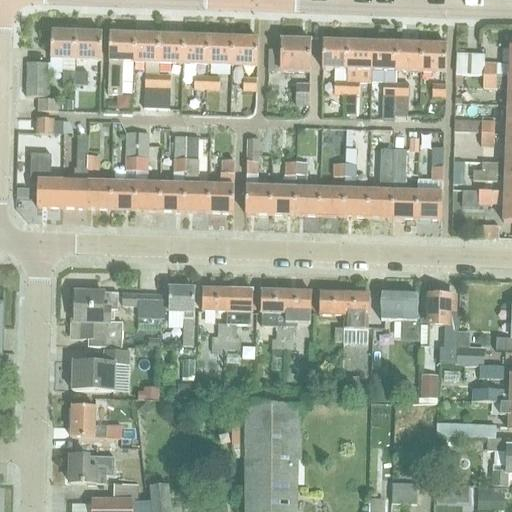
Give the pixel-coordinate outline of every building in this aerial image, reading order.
[(76,63),(77,36),(53,35),(52,62),(63,63),(63,87),(75,87),(75,76),(76,63)] [(101,36),(77,36),(76,63),(101,64),(101,36)] [(110,64),(109,97),(122,97),(123,84),(132,85),(133,65),(135,65),(135,38),(111,37),(110,64)] [(135,38),(135,65),(146,65),(145,77),(145,90),(144,110),(158,111),(159,77),(159,66),(160,38),(135,38)] [(160,38),(159,66),(184,67),(185,39),(160,38)] [(184,67),(208,68),(209,40),(185,39),(184,67)] [(209,40),(208,68),(233,68),(234,41),(209,40)] [(234,41),(233,68),(258,69),(259,41),(234,41)] [(311,75),(312,43),(282,42),(281,74),(311,75)] [(348,98),(349,45),(324,44),(323,72),(336,73),(335,98),(348,98)] [(349,45),(348,98),(360,98),(361,86),(372,86),(374,45),(349,45)] [(398,46),(374,45),(372,86),(384,86),(384,99),(397,100),(397,87),(397,75),(398,46)] [(398,46),(397,75),(422,76),(423,47),(398,46)] [(423,47),(422,76),(447,76),(448,48),(423,47)] [(485,79),(511,80),(511,50),(510,67),(485,67),(486,58),(467,57),(458,57),(457,78),(463,78),(474,79),(485,79)] [(277,59),(277,51),(260,52),(261,73),(274,72),(274,59),(277,59)] [(28,67),(27,77),(48,78),(48,67),(28,67)] [(75,76),(75,87),(88,87),(88,77),(75,76)] [(48,78),(27,77),(27,89),(47,90),(48,78)] [(159,77),(158,111),(170,111),(171,78),(159,77)] [(207,92),(208,79),(194,78),(194,92),(207,92)] [(220,79),(208,79),(207,92),(220,93),(220,79)] [(257,94),(258,80),(244,79),(244,93),(257,94)] [(511,80),(485,79),(484,92),(497,93),(509,93),(509,109),(511,109),(511,80)] [(310,109),(311,87),(297,86),(297,109),(310,109)] [(397,87),(397,100),(396,120),(408,120),(409,87),(397,87)] [(446,101),(447,88),(434,88),(433,101),(446,101)] [(47,90),(27,89),(27,100),(47,101),(47,90)] [(59,116),(59,103),(39,103),(39,115),(59,116)] [(65,113),(75,113),(75,104),(65,103),(65,113)] [(109,105),(109,113),(117,114),(117,106),(109,105)] [(348,107),(347,117),(360,117),(360,107),(348,107)] [(383,113),(383,122),(395,123),(395,113),(383,113)] [(455,136),(483,137),(496,138),(496,124),(456,122),(455,136)] [(53,138),(53,123),(38,123),(38,138),(53,138)] [(55,124),(54,138),(65,138),(65,136),(66,125),(55,124)] [(66,125),(65,136),(74,136),(69,125),(66,125)] [(345,194),(344,221),(369,222),(370,195),(356,194),(357,180),(357,167),(357,152),(353,152),(354,132),(347,132),(346,151),(346,167),(345,179),(345,194)] [(113,186),(112,213),(136,214),(138,136),(126,135),(125,187),(113,186)] [(138,136),(136,214),(161,215),(161,188),(148,188),(150,136),(138,136)] [(496,138),(483,137),(483,150),(495,150),(496,138)] [(74,185),(64,185),(63,212),(88,213),(88,186),(89,172),(89,159),(90,140),(79,140),(78,173),(75,173),(74,185)] [(175,188),(161,188),(161,215),(185,216),(187,142),(176,141),(175,188)] [(199,142),(187,142),(185,216),(209,217),(210,190),(200,189),(200,164),(199,164),(199,142)] [(271,219),(272,192),(258,191),(259,166),(259,142),(248,142),(248,166),(246,218),(271,219)] [(411,143),(410,155),(420,155),(420,143),(411,143)] [(419,184),(418,196),(418,223),(442,224),(444,152),(434,152),(433,184),(419,184)] [(370,195),(369,222),(393,222),(395,154),(384,154),(383,195),(370,195)] [(407,155),(395,154),(393,222),(418,223),(418,196),(406,196),(407,155)] [(63,212),(64,185),(51,184),(52,158),(42,157),(32,157),(31,170),(31,184),(39,184),(38,211),(63,212)] [(100,159),(89,159),(89,172),(100,172),(100,159)] [(210,190),(209,217),(235,217),(236,165),(223,164),(223,177),(222,190),(210,190)] [(272,192),(271,219),(296,219),(296,192),(297,177),(297,165),(286,164),(285,177),(285,192),(272,192)] [(296,192),(296,219),(320,220),(321,193),(308,193),(308,178),(308,165),(297,165),(297,177),(296,192)] [(465,188),(465,166),(454,165),(453,188),(465,188)] [(345,179),(346,167),(334,166),(334,179),(345,179)] [(511,167),(506,167),(484,166),(483,174),(475,173),(475,184),(506,185),(505,196),(511,195),(511,167)] [(88,186),(88,213),(112,213),(113,186),(88,186)] [(345,194),(321,193),(320,220),(344,221),(345,194)] [(511,195),(505,196),(480,195),(480,208),(492,208),(492,207),(505,208),(504,225),(511,225),(511,195)] [(484,229),(484,240),(500,241),(500,229),(484,229)] [(194,349),(197,291),(170,290),(168,314),(184,315),(183,348),(194,349)] [(228,316),(229,292),(205,292),(204,315),(228,316)] [(229,292),(228,316),(228,328),(227,353),(240,353),(241,342),(236,342),(237,328),(252,329),(253,317),(254,317),(254,293),(229,292)] [(286,352),(288,294),(263,293),(262,317),(263,317),(262,330),(277,331),(277,343),(273,343),(273,352),(272,358),(283,358),(283,352),(286,352)] [(288,294),(286,352),(295,353),(295,331),(299,331),(299,327),(310,327),(311,295),(288,294)] [(71,302),(71,317),(76,317),(75,341),(89,342),(89,349),(123,350),(123,326),(110,325),(111,311),(118,312),(119,296),(103,295),(103,296),(76,295),(76,303),(71,302)] [(345,320),(346,296),(321,295),(320,319),(345,320)] [(123,296),(123,307),(139,308),(139,320),(154,320),(155,297),(123,296)] [(346,296),(345,320),(344,332),(344,346),(367,346),(367,333),(368,333),(368,321),(369,321),(370,297),(346,296)] [(155,297),(154,320),(165,321),(165,298),(155,297)] [(416,326),(417,298),(383,297),(381,324),(416,326)] [(430,298),(429,328),(445,328),(445,350),(441,351),(441,366),(457,366),(458,350),(458,338),(460,314),(455,314),(455,300),(450,301),(450,299),(430,298)] [(227,353),(228,328),(219,327),(219,340),(213,340),(212,355),(226,356),(227,353)] [(344,346),(344,332),(336,332),(335,345),(344,346)] [(511,342),(497,341),(497,354),(511,354),(511,342)] [(458,350),(457,366),(480,368),(482,368),(483,352),(458,350)] [(70,372),(70,386),(74,386),(73,393),(109,394),(110,378),(116,379),(116,368),(130,368),(131,355),(107,354),(107,366),(74,365),(74,372),(70,372)] [(504,382),(505,369),(482,368),(480,368),(479,381),(504,382)] [(501,404),(511,404),(511,377),(511,393),(476,392),(476,403),(501,404)] [(419,406),(438,406),(439,378),(420,378),(419,406)] [(375,379),(374,405),(391,406),(393,380),(375,379)] [(344,380),(343,392),(359,393),(359,381),(344,380)] [(179,402),(193,402),(194,388),(179,388),(179,402)] [(145,395),(140,395),(139,403),(157,403),(157,390),(145,390),(145,395)] [(227,405),(242,405),(242,393),(227,393),(227,405)] [(511,404),(501,404),(500,417),(510,418),(509,433),(511,433),(511,404)] [(139,414),(145,419),(152,412),(147,406),(139,414)] [(246,511),(296,511),(298,465),(301,465),(303,411),(246,407),(246,511)] [(97,442),(98,409),(73,408),(72,441),(97,442)] [(364,435),(378,433),(375,413),(361,414),(364,435)] [(224,426),(223,446),(236,446),(237,427),(224,426)] [(498,430),(436,427),(436,439),(487,441),(497,442),(498,430)] [(124,429),(106,429),(106,443),(124,443),(124,429)] [(509,442),(497,442),(487,441),(487,454),(495,454),(494,463),(493,463),(492,488),(507,489),(507,476),(511,476),(511,449),(509,450),(509,442)] [(115,480),(116,461),(72,460),(71,487),(108,489),(108,480),(115,480)] [(418,507),(418,487),(394,486),(393,506),(418,507)] [(171,511),(170,488),(152,490),(153,505),(154,510),(154,511),(171,511)] [(140,502),(140,490),(115,489),(115,501),(140,502)] [(477,511),(489,511),(490,497),(477,497),(477,511)] [(134,503),(92,503),(91,511),(153,511),(154,510),(153,505),(134,505),(134,503)]
